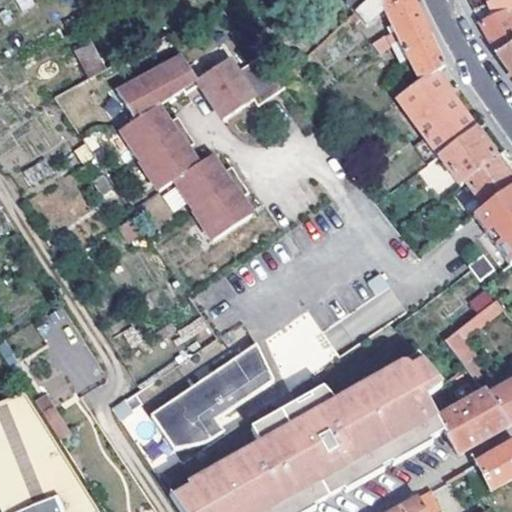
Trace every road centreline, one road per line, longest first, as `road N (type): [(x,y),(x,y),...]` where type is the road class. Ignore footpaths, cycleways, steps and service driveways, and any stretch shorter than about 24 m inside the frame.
road 1 (track): [(167,511),(108,421),(115,380),(109,358),(0,187)]
road 2 (tertiary): [(438,0),(469,66),(511,124)]
